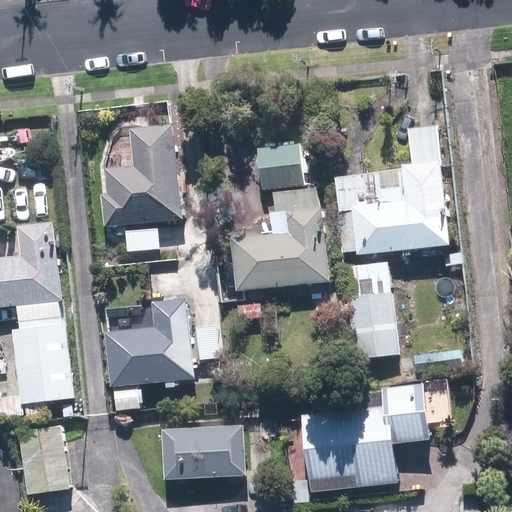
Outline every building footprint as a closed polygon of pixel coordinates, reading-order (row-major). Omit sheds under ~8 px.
[(404,171),(336,178),(339,212),(338,213),(342,252),(357,250),(358,255),(452,245),(443,159),(403,162),(404,171)] [(317,189),(274,193),(276,214),(274,214),(275,227),(271,227),(273,234),(233,238),(235,253),(218,255),(222,302),(244,300),(243,290),(332,281),(331,277),(325,208),(319,208),(317,189)] [(148,248),(97,253),(103,308),(188,299),(178,218),(145,222),(148,248)] [(0,306),(60,300),(63,299),(55,222),(18,225),(21,255),(0,257),(0,306)] [(445,266),(463,264),(462,251),(444,253),(445,266)] [(391,292),(387,261),(341,266),(345,298),(349,298),(355,358),(400,352),(393,292),(391,292)] [(261,303),(237,306),(239,319),(262,318),(261,303)] [(106,330),(119,329),(117,312),(104,314),(106,330)] [(62,317),(18,321),(19,329),(15,330),(22,404),(24,404),(75,398),(67,323),(63,324),(62,317)] [(182,321),(183,337),(186,361),(213,358),(209,318),(182,321)] [(463,351),(415,356),(416,372),(465,367),(463,351)] [(310,492),(398,482),(394,443),(432,440),(426,383),(384,388),(384,391),(318,398),(319,414),(302,416),(310,492)] [(28,417),(42,416),(41,404),(27,405),(28,417)] [(15,413),(16,423),(26,422),(25,412),(15,413)] [(31,431),(30,423),(13,425),(14,433),(31,431)] [(167,479),(246,476),(244,425),(165,428),(167,479)] [(70,489),(62,432),(62,428),(21,433),(29,495),(70,489)] [(295,504),(310,503),(308,487),(294,489),(295,504)]
